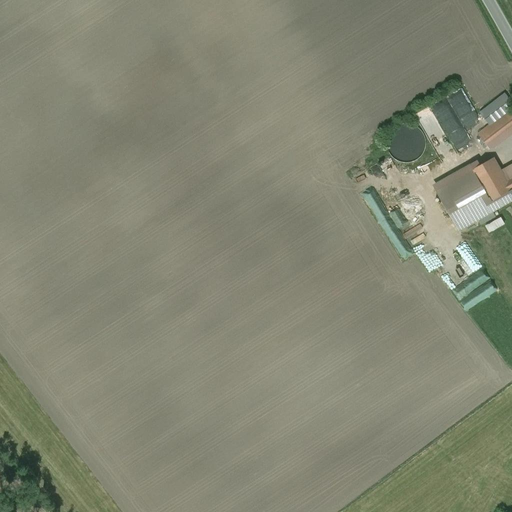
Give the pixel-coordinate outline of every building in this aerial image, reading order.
[(466,87),(480,107),(505,89),(492,70),(487,73),(466,87)] [(466,89),(451,94),(464,129),(479,124),(466,89)] [(419,112),(442,163),(473,149),(449,98),(419,112)] [(511,107),(484,129),(495,142),(511,128),(511,107)] [(415,130),(408,129),(402,130),(397,133),(392,138),(390,143),(389,149),(391,156),(396,161),(402,165),(410,166),(417,164),(422,159),(426,153),(428,146),(425,139),(421,134),(415,130)] [(507,181),(493,158),(472,169),(490,202),(491,201),(511,190),(507,181)] [(472,169),(437,190),(459,229),(496,209),(491,201),(490,202),(472,169)] [(395,204),(407,198),(404,192),(393,198),(395,204)] [(382,221),(398,212),(390,198),(374,207),(382,221)] [(491,232),(507,223),(503,216),(487,225),(491,232)] [(406,221),(388,228),(399,256),(417,249),(406,221)]
